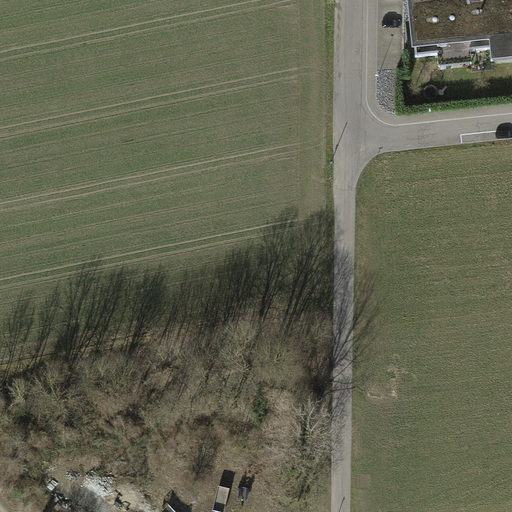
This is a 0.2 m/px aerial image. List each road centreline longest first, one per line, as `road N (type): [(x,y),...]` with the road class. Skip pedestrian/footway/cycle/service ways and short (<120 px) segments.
road 1 (residential): [(351,143),(346,511)]
road 2 (residential): [(351,143),(511,127)]
road 3 (residential): [(353,0),(351,143)]
